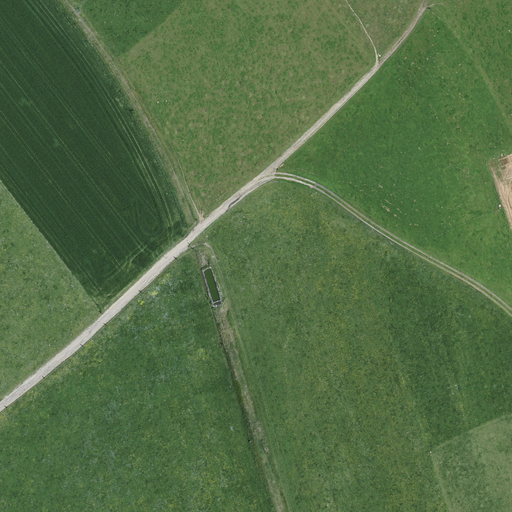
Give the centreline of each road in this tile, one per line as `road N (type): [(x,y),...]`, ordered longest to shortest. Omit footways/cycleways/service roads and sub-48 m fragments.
road 1 (track): [(0,407),(118,308),(413,32),(422,0)]
road 2 (track): [(263,176),(297,177),(329,194),(511,315)]
